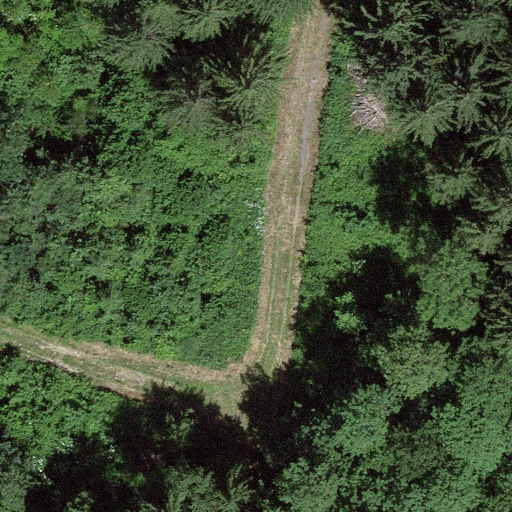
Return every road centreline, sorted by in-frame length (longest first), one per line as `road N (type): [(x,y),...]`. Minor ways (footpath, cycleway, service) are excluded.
road 1 (track): [(271,511),(326,0)]
road 2 (track): [(0,331),(286,388)]
